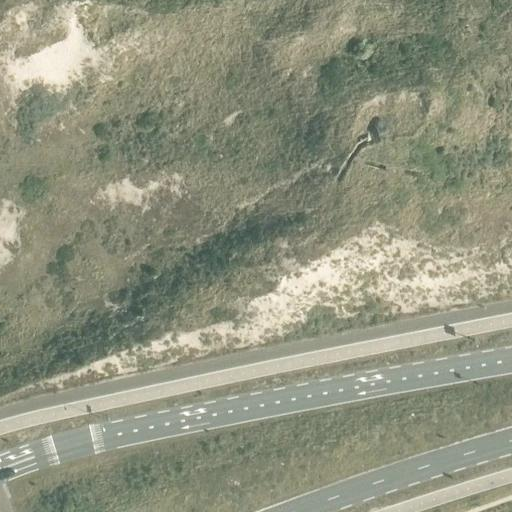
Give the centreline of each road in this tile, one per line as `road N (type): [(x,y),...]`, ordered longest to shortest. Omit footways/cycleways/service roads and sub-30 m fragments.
road 1 (primary): [(511,360),(129,432),(0,469)]
road 2 (primary): [(298,511),(511,440)]
